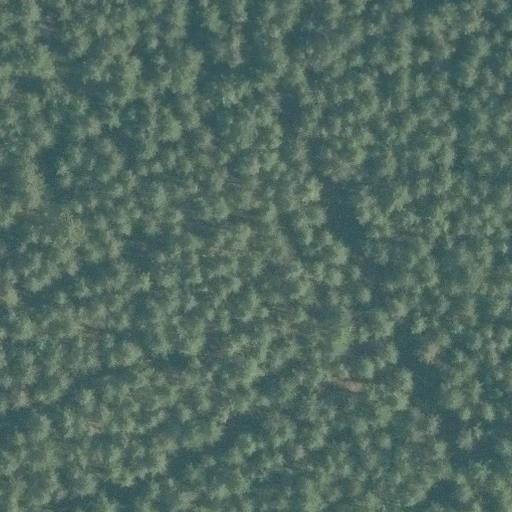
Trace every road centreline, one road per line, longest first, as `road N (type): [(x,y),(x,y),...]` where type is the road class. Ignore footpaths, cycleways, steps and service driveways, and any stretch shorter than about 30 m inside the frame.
road 1 (track): [(389,0),(0,215)]
road 2 (track): [(511,324),(116,511)]
